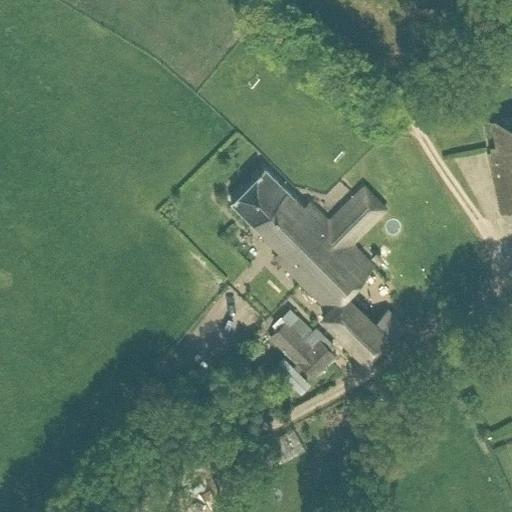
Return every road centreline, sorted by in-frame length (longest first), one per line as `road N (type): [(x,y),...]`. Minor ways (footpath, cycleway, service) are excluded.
road 1 (unclassified): [(132,511),(510,281)]
road 2 (track): [(274,0),(415,94),(427,56),(464,0)]
road 3 (unclassified): [(510,281),(415,117),(415,94)]
road 4 (track): [(365,373),(375,408),(330,511)]
